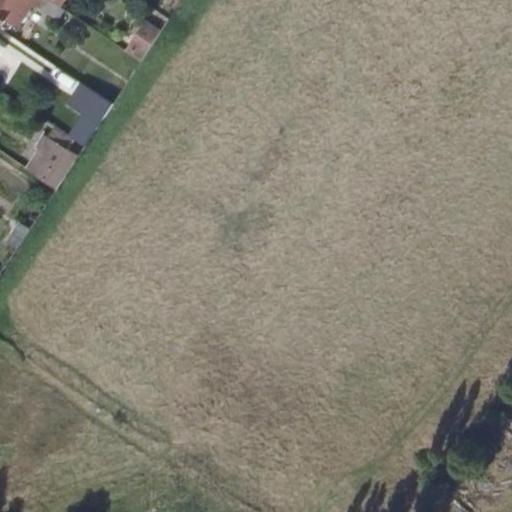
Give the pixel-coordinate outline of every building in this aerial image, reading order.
[(0,0),(0,28),(7,19),(19,27),(34,4),(40,8),(46,0),(0,0)] [(49,0),(46,0),(40,8),(46,11),(53,2),(49,0)] [(46,11),(60,21),(66,11),(53,2),(46,11)] [(152,15),(133,44),(148,54),(167,25),(152,15)] [(143,62),(148,54),(133,44),(128,52),(143,62)] [(24,47),(17,57),(38,72),(45,61),(24,47)] [(52,141),(31,170),(56,187),(77,157),(52,141)] [(19,226),(0,253),(12,261),(30,233),(19,226)] [(148,511),(204,511),(199,494),(148,511)]
